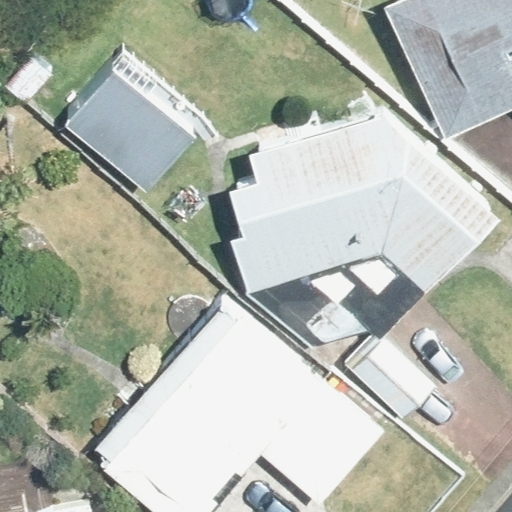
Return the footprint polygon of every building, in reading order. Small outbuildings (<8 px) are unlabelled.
[(511,0),(384,0),(438,118),(509,86),(511,88),(511,0)] [(202,106),(115,32),(54,99),(143,173),(202,106)] [(32,45),(5,73),(22,90),(50,62),(32,45)] [(239,124),(247,150),(220,158),(235,205),(222,209),(242,272),(374,231),(421,274),(497,192),(376,82),(239,124)] [(230,296),(106,441),(121,454),(115,462),(173,511),(211,511),(226,496),(220,490),(245,461),(251,465),(268,447),(328,497),(340,482),(365,503),(410,451),(384,429),(390,422),(254,304),(248,312),(230,296)] [(427,367),(378,321),(346,353),(397,400),(427,367)] [(85,511),(80,483),(0,498),(0,511),(85,511)]
